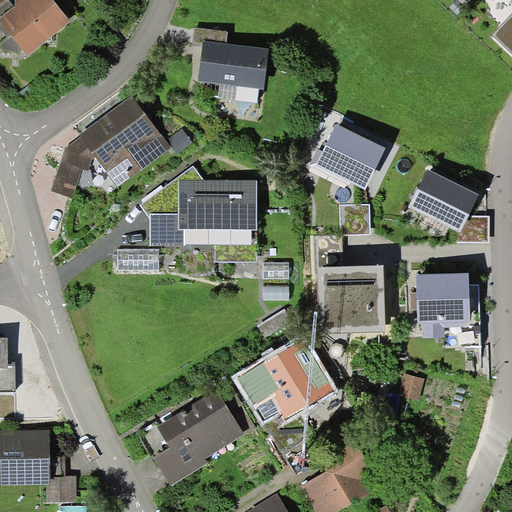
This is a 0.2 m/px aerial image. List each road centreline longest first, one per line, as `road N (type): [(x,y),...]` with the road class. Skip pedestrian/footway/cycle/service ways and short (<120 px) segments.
road 1 (unclassified): [(139,511),(79,395),(38,283)]
road 2 (residential): [(4,141),(68,113),(122,72),(148,41),(165,0)]
road 3 (unclassified): [(38,283),(4,141)]
road 4 (residential): [(511,286),(511,146)]
road 5 (residential): [(463,511),(497,454),(511,390)]
